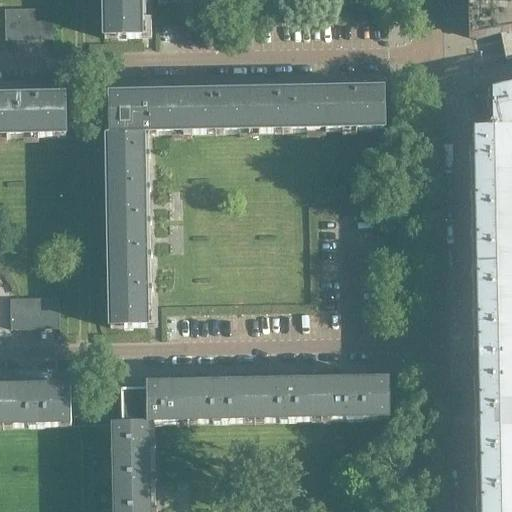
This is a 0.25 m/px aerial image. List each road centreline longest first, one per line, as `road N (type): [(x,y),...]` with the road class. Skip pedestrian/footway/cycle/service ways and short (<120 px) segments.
road 1 (residential): [(438,346),(0,354)]
road 2 (residential): [(0,70),(432,70)]
road 3 (residential): [(438,346),(432,70)]
road 4 (residential): [(441,511),(438,346)]
